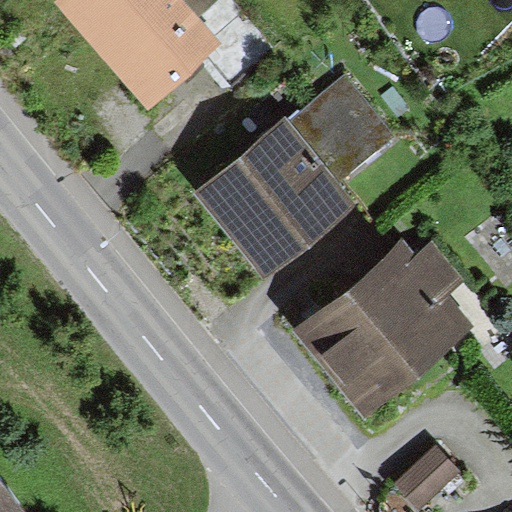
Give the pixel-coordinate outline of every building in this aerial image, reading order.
[(61,0),(61,1),(153,106),(197,68),(206,60),(230,87),(273,50),(229,0),(61,0)] [(202,202),(262,278),(313,238),(354,207),(339,188),(389,149),(344,91),(202,202)] [(301,332),(368,412),(483,315),(415,235),(319,317),(301,332)] [(398,487),(420,509),(458,473),(436,451),(398,487)] [(0,511),(26,511),(0,475),(0,511)]
